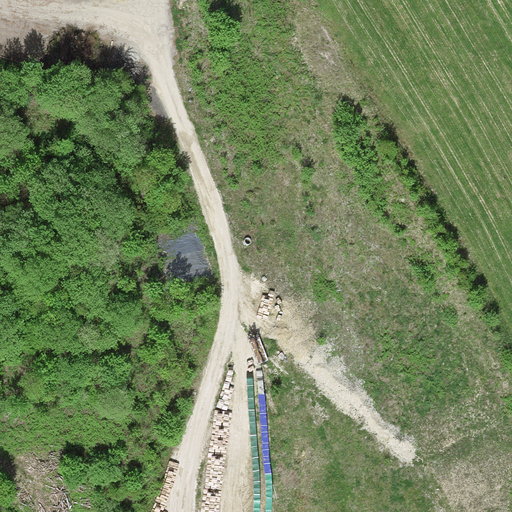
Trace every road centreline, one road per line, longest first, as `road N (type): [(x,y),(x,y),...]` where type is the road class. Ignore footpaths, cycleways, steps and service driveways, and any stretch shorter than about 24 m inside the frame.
road 1 (track): [(159,26),(231,226),(245,414),(222,511)]
road 2 (track): [(0,10),(159,26)]
